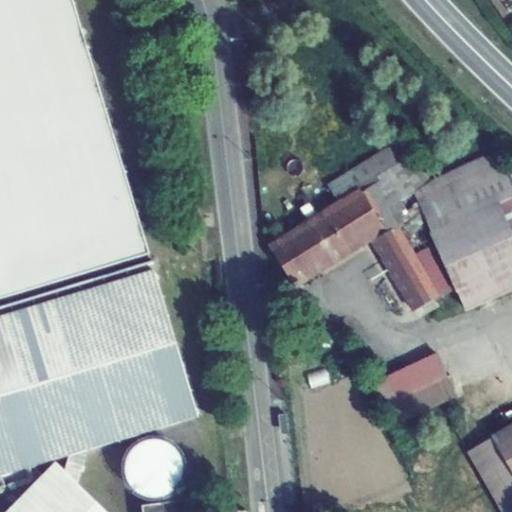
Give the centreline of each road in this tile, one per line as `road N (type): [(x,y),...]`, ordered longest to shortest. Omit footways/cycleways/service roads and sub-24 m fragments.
road 1 (tertiary): [(203,0),(269,511)]
road 2 (tertiary): [(511,88),(425,0)]
